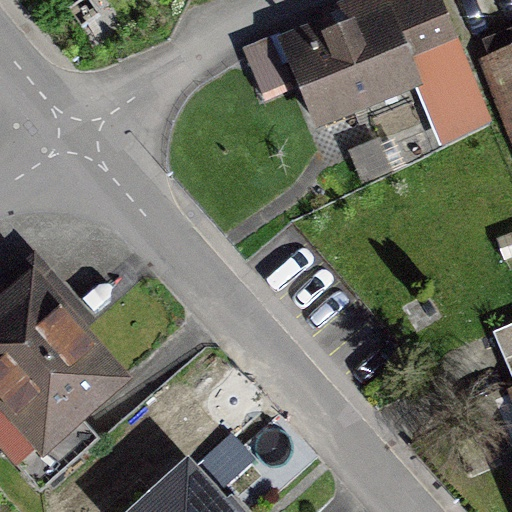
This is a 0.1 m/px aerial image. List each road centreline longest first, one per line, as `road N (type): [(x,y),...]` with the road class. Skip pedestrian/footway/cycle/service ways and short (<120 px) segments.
road 1 (residential): [(78,139),(409,511)]
road 2 (residential): [(0,31),(78,139)]
